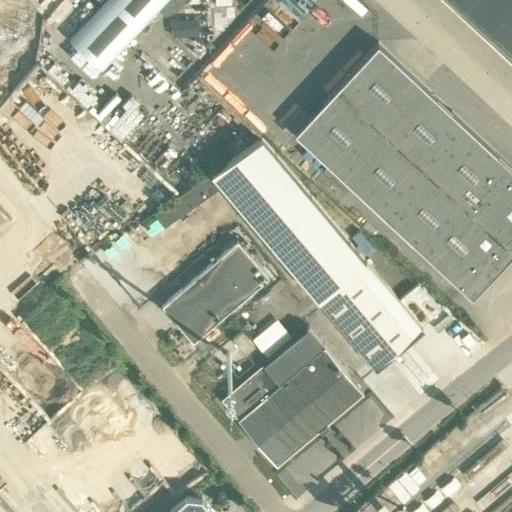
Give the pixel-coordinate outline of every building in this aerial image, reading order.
[(165,0),(105,0),(70,38),(102,68),(165,0)] [(511,0),(448,0),(511,59),(511,0)] [(171,19),(172,36),(199,35),(199,18),(171,19)] [(511,166),(423,84),(378,42),(337,87),(511,249),(511,166)] [(296,132),(473,296),(511,253),(511,249),(337,87),(296,132)] [(262,135),(155,211),(165,226),(224,185),(318,298),(377,367),(423,328),(365,259),(262,135)] [(237,240),(162,305),(179,325),(192,342),(268,275),(237,240)] [(426,319),(442,308),(423,279),(406,291),(426,319)] [(290,453),(364,391),(308,325),(221,398),(252,433),(264,423),(290,453)] [(242,329),(233,337),(246,353),(255,346),(242,329)] [(0,511),(15,511),(0,495),(0,511)] [(215,511),(202,496),(187,495),(166,511),(215,511)]
